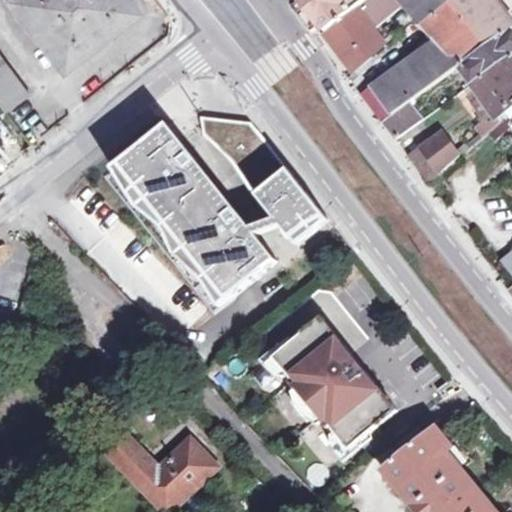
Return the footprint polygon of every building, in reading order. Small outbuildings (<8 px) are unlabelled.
[(127,0),(3,0),(58,71),(136,11),(127,0)] [(316,30),(321,26),(314,16),(303,1),(304,0),(295,0),(295,2),(295,5),(295,9),(314,33),(316,30)] [(304,0),(303,1),(314,16),(321,26),(326,32),(324,33),(356,74),(372,60),(374,59),(369,52),(383,41),(372,26),(365,17),(388,0),(402,0),(409,9),(423,25),(439,42),(421,55),(362,95),(383,123),(396,140),(422,121),(409,104),(460,66),(482,96),(486,102),(494,113),(485,119),(487,122),(478,128),(484,137),(501,122),(499,119),(511,108),(511,29),(511,28),(511,27),(511,22),(494,0),(304,0)] [(396,0),(388,0),(365,17),(372,26),(400,4),(396,0)] [(380,27),(387,37),(411,21),(405,11),(380,27)] [(388,47),(383,41),(369,52),(374,59),(379,55),(388,47)] [(374,59),(372,60),(375,64),(382,59),(379,55),(374,59)] [(0,56),(0,103),(7,112),(29,96),(0,56)] [(482,96),(473,102),(477,108),(485,119),(494,113),(486,102),(482,96)] [(252,124),(203,118),(206,134),(234,161),(257,197),(278,220),(286,230),(294,239),(310,226),(326,218),(252,124)] [(506,123),(492,135),(497,141),(511,129),(506,123)] [(170,126),(122,163),(231,300),(279,262),(261,239),(253,229),(170,126)] [(443,133),(410,158),(430,184),(470,150),(466,145),(457,152),(443,133)] [(0,148),(0,166),(9,159),(0,148)] [(286,230),(278,220),(253,229),(261,239),(286,230)] [(511,253),(502,262),(511,274),(511,253)] [(343,343),(324,320),(272,362),(282,375),(287,371),(295,381),(293,383),(331,430),(333,428),(341,439),(336,442),(347,455),(399,412),(380,388),(369,398),(358,384),(365,378),(340,346),(343,343)] [(380,388),(343,343),(340,346),(365,378),(358,384),(369,398),(380,388)] [(218,364),(204,376),(222,395),(236,384),(218,364)] [(120,427),(101,445),(166,511),(173,511),(220,468),(192,440),(162,469),(120,427)] [(438,429),(387,471),(419,511),(487,511),(453,470),(464,460),(438,429)]
